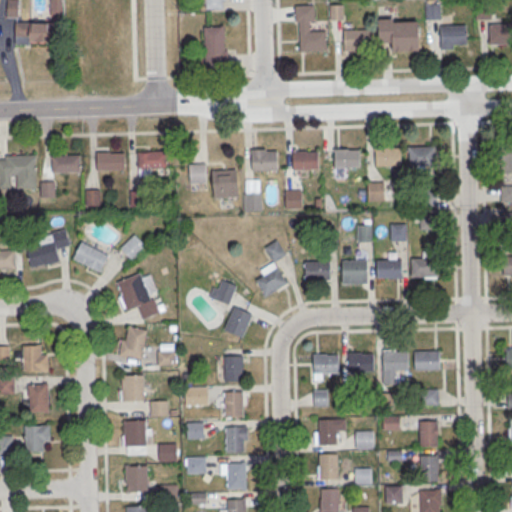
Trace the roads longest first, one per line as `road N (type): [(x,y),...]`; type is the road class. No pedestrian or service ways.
road 1 (residential): [(474,511),(466,85)]
road 2 (residential): [(280,511),(277,354),(287,329),(310,318),(469,314)]
road 3 (tertiary): [(157,104),(263,117),(511,108)]
road 4 (tertiary): [(511,84),(290,90),(157,104)]
road 5 (residential): [(88,511),(84,336),(74,316)]
road 6 (tertiary): [(157,104),(0,110)]
